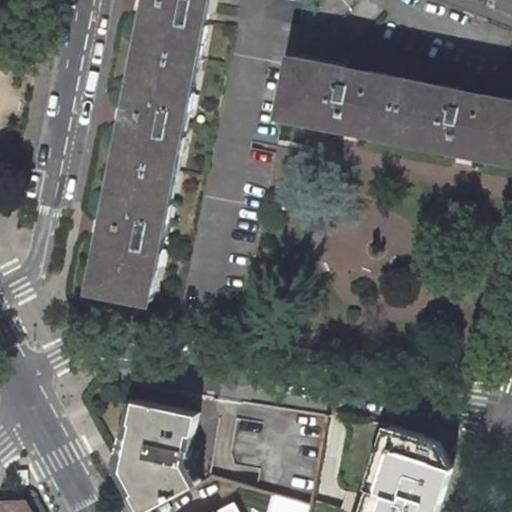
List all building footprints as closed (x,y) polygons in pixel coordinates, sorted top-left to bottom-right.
[(214,0),(153,0),(97,286),(156,297),(214,0)] [(511,159),(511,98),(294,56),(283,114),(511,159)] [(135,493),(145,511),(197,484),(187,466),(192,463),(190,458),(192,449),(187,448),(191,433),(195,434),(200,413),(140,399),(125,468),(138,491),(135,493)] [(392,424),(363,511),(433,511),(444,480),(447,481),(452,464),(441,461),(425,435),(392,424)] [(435,438),(425,435),(441,461),(452,464),(435,438)] [(0,506),(0,511),(32,511),(26,501),(1,502),(0,506)] [(218,511),(241,511),(237,502),(218,511)]
